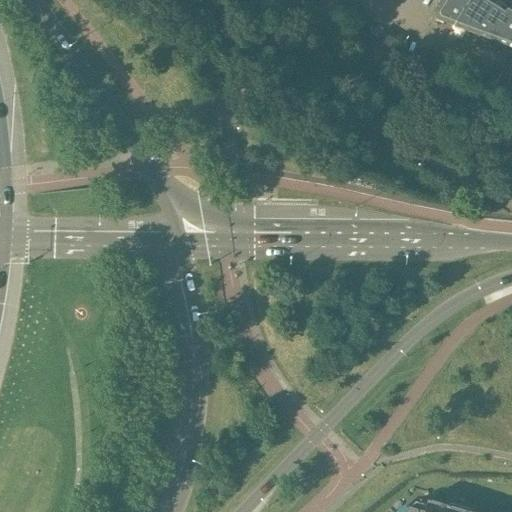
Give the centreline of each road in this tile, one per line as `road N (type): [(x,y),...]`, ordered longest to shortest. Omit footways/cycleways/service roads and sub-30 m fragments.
road 1 (primary): [(242,511),(402,345),(445,308),(511,275)]
road 2 (primary): [(511,246),(175,236)]
road 3 (primary): [(175,511),(201,371),(196,312),(175,236)]
road 4 (primary): [(175,236),(150,169),(31,0)]
road 5 (primary): [(175,236),(0,234)]
